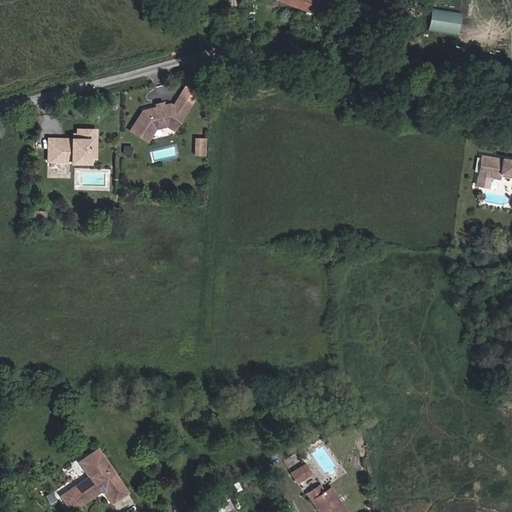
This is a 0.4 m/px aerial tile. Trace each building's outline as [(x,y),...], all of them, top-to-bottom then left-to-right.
[(277,0),(315,14),(320,0),(277,0)] [(368,26),(374,8),(352,0),(344,0),(339,15),(368,26)] [(432,7),(428,29),(458,35),(462,12),(432,7)] [(188,106),(196,94),(185,87),(177,99),(188,106)] [(173,130),(188,106),(177,99),(173,106),(170,104),(163,106),(156,108),(142,111),(130,131),(147,141),(154,129),(166,126),(173,130)] [(89,157),(89,141),(95,141),(95,130),(77,130),(77,135),(77,140),(73,140),(48,140),(48,163),(63,163),(63,158),(72,159),(72,157),(89,157)] [(204,156),(204,139),(195,139),(194,156),(204,156)] [(89,163),(89,159),(95,159),(95,141),(89,141),(89,157),(72,157),(72,159),(63,158),(63,163),(89,163)] [(511,159),(501,158),(501,160),(501,163),(494,162),(495,159),(481,157),(478,175),(489,177),(497,178),(498,174),(511,175),(511,159)] [(488,187),(489,177),(478,175),(476,185),(488,187)] [(126,493),(97,450),(79,462),(89,477),(60,496),(70,511),(102,489),(111,502),(126,493)] [(296,483),(310,474),(304,464),(290,473),(296,483)] [(313,497),(322,491),(318,485),(306,493),(318,511),(321,510),(313,497)] [(345,511),(329,487),(322,491),(313,497),(321,510),(322,511),(345,511)] [(212,511),(225,511),(234,508),(229,498),(210,507),(212,511)]
